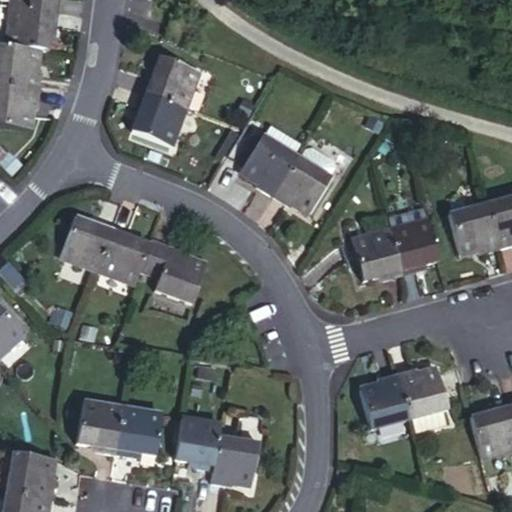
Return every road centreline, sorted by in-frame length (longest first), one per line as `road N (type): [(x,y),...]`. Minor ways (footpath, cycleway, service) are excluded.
road 1 (residential): [(71,162),(180,199),(249,239),(319,354)]
road 2 (residential): [(319,354),(435,323),(511,342)]
road 3 (residential): [(113,0),(71,162)]
road 4 (residential): [(319,354),(320,462),(301,511)]
